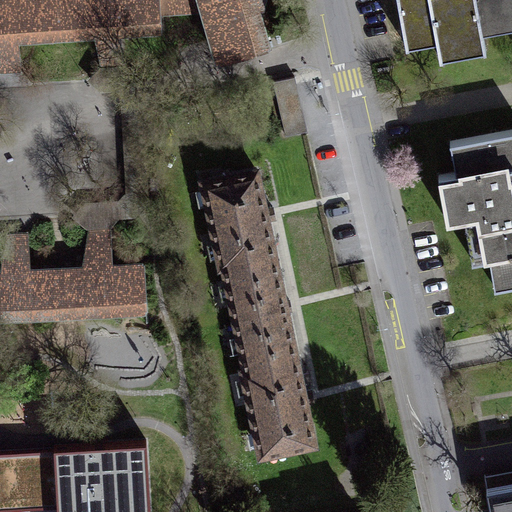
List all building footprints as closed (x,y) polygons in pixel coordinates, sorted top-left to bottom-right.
[(0,0),(0,61),(9,62),(22,61),(21,33),(95,27),(102,57),(114,56),(127,54),(124,27),(162,24),(162,0),(0,0)] [(249,42),(271,36),(263,5),(263,0),(203,0),(218,51),(249,42)] [(511,0),(396,0),(406,50),(436,44),(440,64),(483,56),(479,38),(511,31),(511,0)] [(511,132),(450,144),(456,175),(439,178),(447,220),(462,218),(470,260),(488,257),(494,288),(511,284),(511,132)] [(265,208),(255,161),(203,171),(262,451),(314,440),(304,392),(285,301),(265,208)] [(3,269),(0,268),(0,317),(147,308),(144,261),(111,265),(109,227),(100,228),(90,228),(89,265),(29,268),(27,231),(15,232),(6,233),(3,269)] [(173,511),(171,457),(0,465),(0,511),(173,511)] [(511,511),(511,482),(484,488),(489,511),(511,511)]
